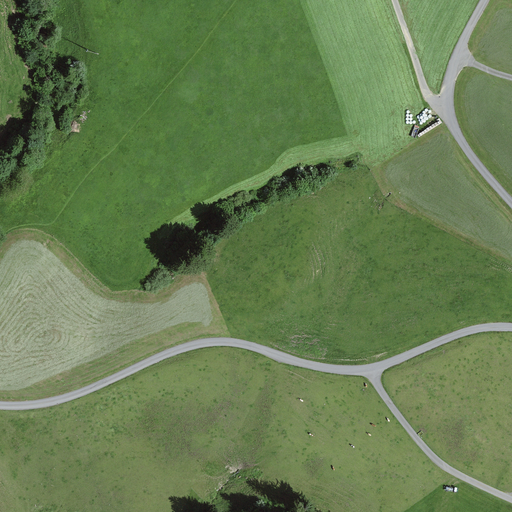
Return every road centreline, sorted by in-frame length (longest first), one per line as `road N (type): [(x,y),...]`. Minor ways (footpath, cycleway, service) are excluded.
road 1 (unclassified): [(0,405),(56,398),(187,344),(240,344),(367,368),(452,333),(511,330)]
road 2 (unclassified): [(511,202),(476,163),(446,111),(459,55),(489,0)]
